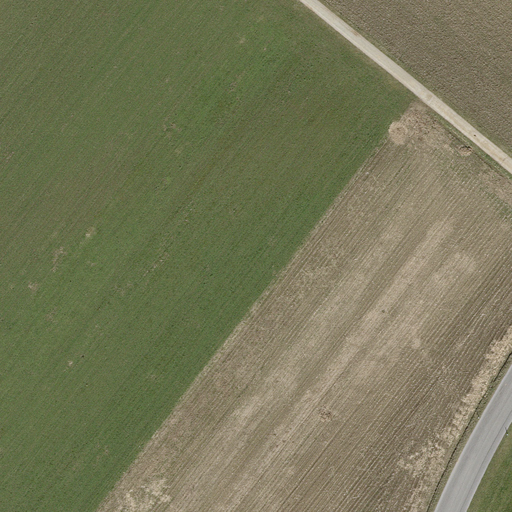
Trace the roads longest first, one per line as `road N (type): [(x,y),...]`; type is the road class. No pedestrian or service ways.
road 1 (track): [(307,0),(511,165)]
road 2 (tertiary): [(511,390),(448,511)]
